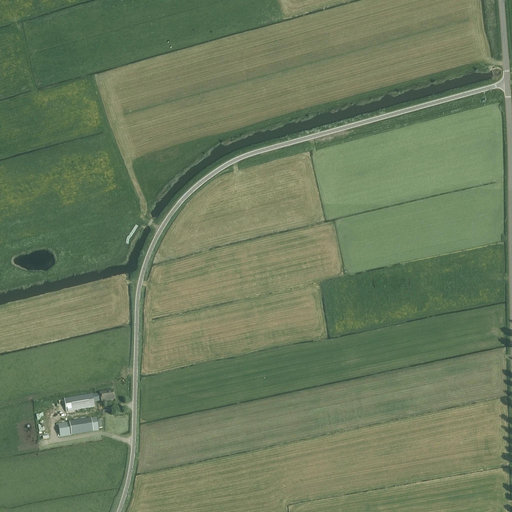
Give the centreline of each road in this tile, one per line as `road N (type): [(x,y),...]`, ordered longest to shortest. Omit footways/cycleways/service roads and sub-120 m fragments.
road 1 (unclassified): [(118,511),(132,458),(140,280),(178,203),(226,164),(260,150),(507,82)]
road 2 (tertiary): [(511,229),(507,82)]
